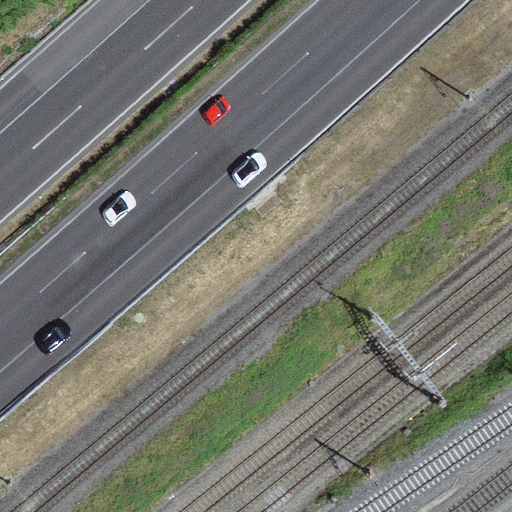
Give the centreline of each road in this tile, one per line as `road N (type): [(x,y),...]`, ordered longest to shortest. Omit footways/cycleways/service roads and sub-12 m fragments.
road 1 (motorway): [(0,327),(366,0)]
road 2 (motorway): [(199,0),(0,177)]
